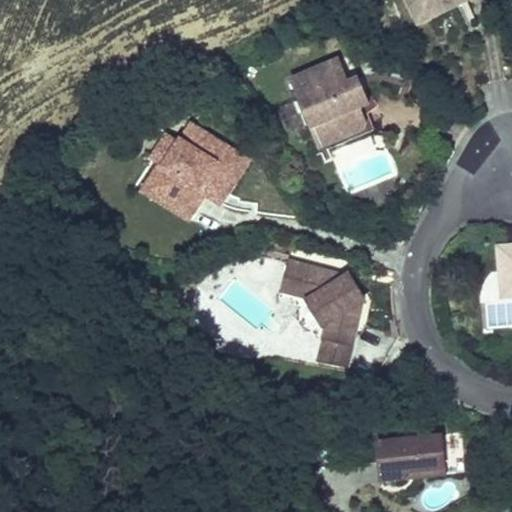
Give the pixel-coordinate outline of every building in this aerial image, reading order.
[(408,0),(415,15),(445,1),(445,0),(408,0)] [(352,77),(342,55),(294,74),(318,132),(339,122),(341,128),(350,130),(367,122),(369,115),(363,102),(373,98),(366,82),(355,86),(352,77)] [(355,86),(366,82),(362,73),(352,77),(355,86)] [(230,199),(254,160),(192,121),(180,140),(165,165),(161,163),(143,192),(186,219),(207,185),(230,199)] [(167,132),(151,157),(161,163),(165,165),(180,140),(167,132)] [(186,219),(193,223),(209,198),(225,207),(230,199),(207,185),(186,219)] [(511,244),(501,245),(502,267),(511,266),(511,244)] [(338,268),(287,254),(280,284),(311,291),(325,318),(323,335),(352,340),(360,295),(363,294),(352,265),(345,269),(338,268)] [(503,290),(511,289),(511,266),(502,267),(503,290)] [(323,335),(319,354),(349,359),(352,340),(323,335)] [(405,468),(444,463),(440,430),(376,438),(381,477),(406,474),(405,468)] [(406,474),(445,469),(444,463),(405,468),(406,474)]
